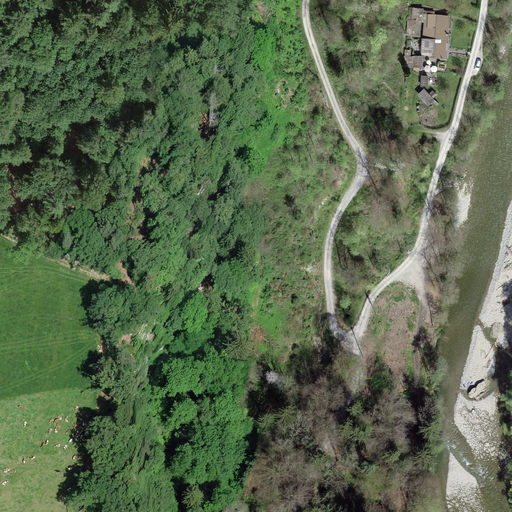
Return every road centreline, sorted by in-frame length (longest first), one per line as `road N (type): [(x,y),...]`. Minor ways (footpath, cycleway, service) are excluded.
road 1 (track): [(240,511),(253,440),(259,262),(248,182),(257,0)]
road 2 (unclassified): [(416,250),(484,0)]
road 3 (track): [(291,511),(355,381),(353,336)]
